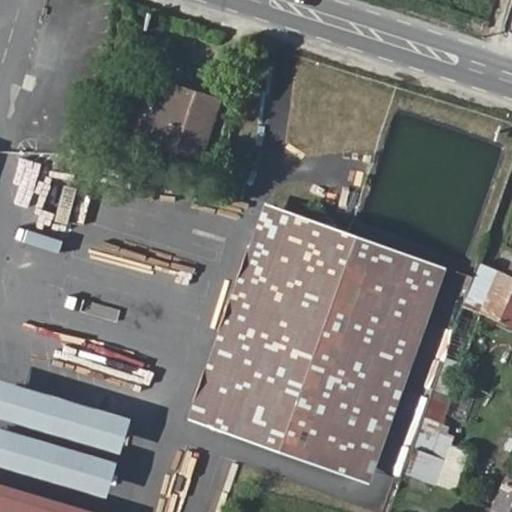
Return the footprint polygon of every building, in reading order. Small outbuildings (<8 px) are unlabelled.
[(147,113),(139,136),(201,155),(216,101),(167,86),(156,115),(147,113)] [(164,157),(159,171),(214,182),(220,158),(207,155),(203,166),(164,157)] [(201,431),(279,209),(260,202),(182,424),(201,431)] [(335,478),(413,257),(279,209),(201,431),(335,478)] [(437,265),(413,257),(335,478),(359,486),(437,265)] [(511,275),(481,261),(466,305),(485,314),(511,327),(511,275)] [(466,305),(443,370),(463,377),(485,314),(466,305)] [(0,404),(124,441),(129,427),(0,388),(0,404)] [(0,458),(116,487),(121,468),(0,437),(0,458)] [(447,458),(434,453),(424,482),(438,487),(447,458)] [(511,511),(511,477),(509,477),(494,507),(505,511),(511,511)] [(488,488),(464,479),(458,496),(483,504),(488,488)] [(90,511),(0,486),(0,511),(90,511)]
